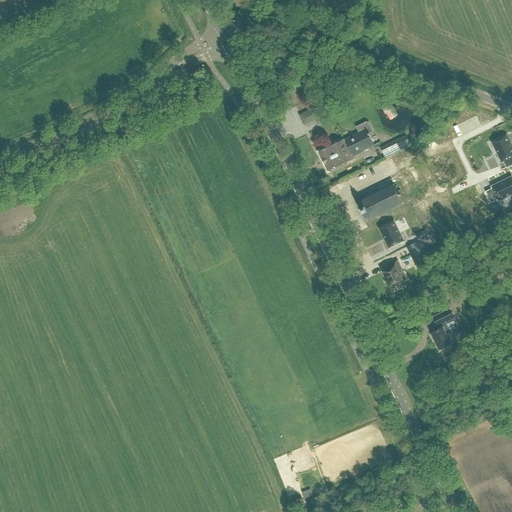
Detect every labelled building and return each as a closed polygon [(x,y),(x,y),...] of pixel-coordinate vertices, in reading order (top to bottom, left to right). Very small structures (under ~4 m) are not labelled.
[(309,0),(310,11),(329,10),(328,0),(309,0)] [(299,42),(294,57),(301,59),(306,44),(299,42)] [(326,113),(307,123),(313,134),(332,124),(326,113)] [(359,132),(356,133),(344,139),(319,152),(328,172),(355,159),(354,159),(366,153),(365,151),(375,146),(369,134),(373,131),(369,123),(366,122),(356,127),(359,132)] [(511,145),(508,137),(507,135),(492,142),(502,163),(503,162),(507,169),(511,166),(511,145)] [(384,154),(386,158),(411,146),(406,136),(387,145),(390,151),(384,154)] [(425,175),(435,195),(436,194),(440,201),(452,195),(448,189),(450,188),(440,167),(425,175)] [(498,200),(499,202),(511,195),(511,176),(511,177),(491,187),(492,188),(485,192),(491,203),(498,200)] [(366,222),(370,220),(387,211),(404,203),(394,184),(356,203),(366,222)] [(474,193),(473,191),(453,201),(460,216),(480,206),(480,204),(486,201),(481,189),(474,193)] [(394,221),(379,228),(389,249),(404,241),(394,221)] [(419,253),(411,257),(415,266),(424,262),(419,253)] [(390,268),(383,271),(390,287),(407,279),(398,260),(389,265),(390,268)] [(461,288),(477,280),(472,269),(456,277),(461,288)] [(441,329),(432,333),(432,335),(431,336),(433,341),(435,340),(440,350),(442,348),(446,356),(453,352),(454,354),(464,349),(458,336),(459,335),(455,327),(457,326),(453,319),(454,318),(450,309),(435,317),(441,329)]
